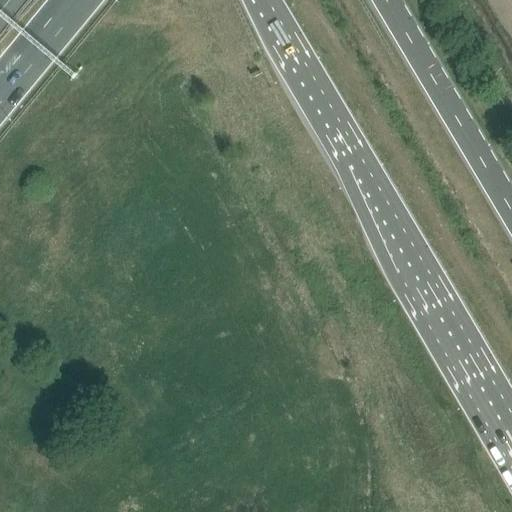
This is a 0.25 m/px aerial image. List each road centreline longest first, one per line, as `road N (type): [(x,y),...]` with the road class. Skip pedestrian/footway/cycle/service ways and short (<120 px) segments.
road 1 (trunk): [(266,0),(511,413)]
road 2 (trunk): [(511,218),(384,0)]
